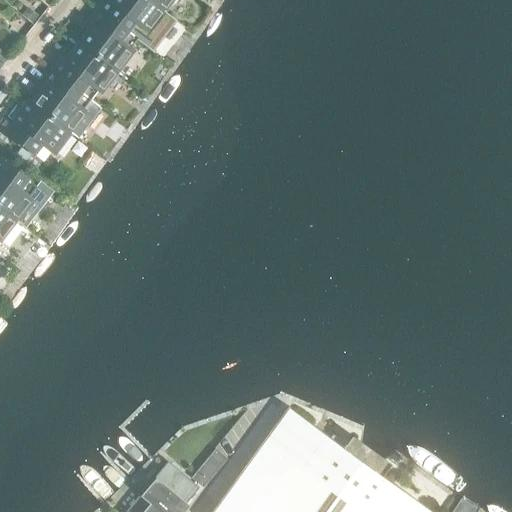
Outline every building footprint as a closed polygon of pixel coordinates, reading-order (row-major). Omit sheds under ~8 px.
[(103,0),(97,8),(136,38),(144,29),(147,32),(163,11),(149,0),(103,0)] [(149,0),(163,11),(171,0),(149,0)] [(92,22),(77,42),(117,72),(133,51),(129,48),(136,38),(97,8),(88,19),(92,22)] [(16,27),(23,33),(31,23),(24,17),(16,27)] [(59,58),(50,69),(90,99),(97,90),(101,93),(117,72),(77,42),(63,61),(59,58)] [(45,83),(31,102),(70,133),(86,112),(82,109),(90,99),(50,69),(42,81),(45,83)] [(70,133),(31,102),(27,99),(3,131),(43,161),(50,151),(54,154),(70,133)] [(21,148),(13,158),(21,164),(29,155),(21,148)] [(0,208),(16,220),(32,199),(28,197),(36,186),(0,159),(0,208)] [(0,240),(16,220),(0,208),(0,240)] [(433,511),(289,407),(212,511),(433,511)] [(141,495),(128,509),(126,511),(180,511),(187,505),(161,483),(155,484),(143,497),(141,495)] [(452,511),(469,511),(474,505),(462,497),(452,511)]
